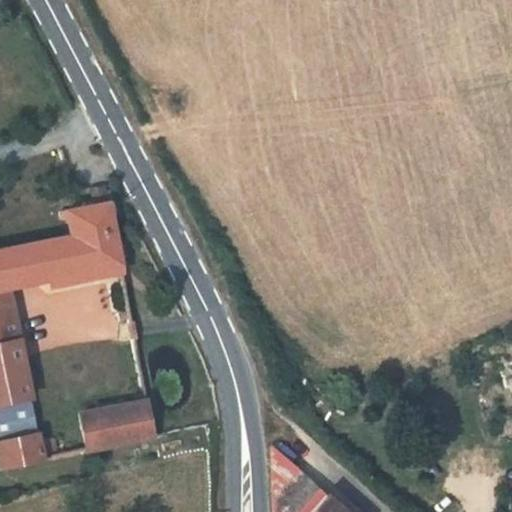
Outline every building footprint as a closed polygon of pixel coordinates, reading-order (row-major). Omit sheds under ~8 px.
[(120,265),(107,203),(104,185),(90,189),(94,206),(59,213),(61,219),(67,218),(71,237),(0,250),(0,288),(7,288),(56,278),(120,265)] [(120,265),(56,278),(58,285),(122,272),(120,265)] [(0,343),(17,340),(7,288),(0,288),(0,343)] [(0,343),(0,403),(30,398),(17,340),(0,343)] [(153,436),(146,401),(78,414),(85,450),(153,436)] [(0,441),(0,465),(0,468),(58,456),(54,438),(39,442),(37,433),(0,441)] [(307,511),(324,494),(290,464),(276,507),(281,511),(307,511)] [(343,511),(324,494),(307,511),(343,511)]
